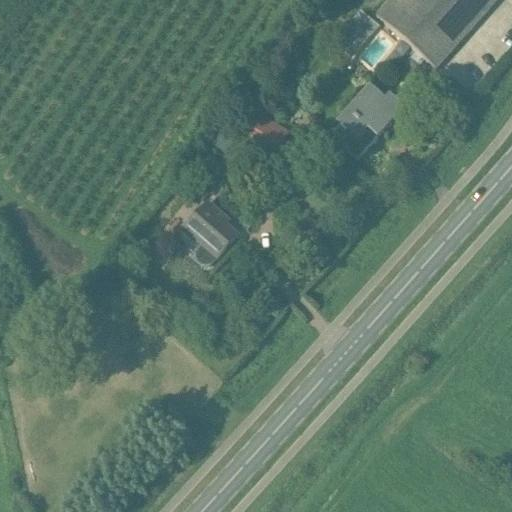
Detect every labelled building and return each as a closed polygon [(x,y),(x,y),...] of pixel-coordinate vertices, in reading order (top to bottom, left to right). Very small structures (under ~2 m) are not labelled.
[(394,0),(377,20),(437,73),(501,0),(394,0)] [(371,20),(342,50),(351,58),(380,28),(371,20)] [(414,57),(401,71),(410,79),(423,65),(414,57)] [(357,164),(377,141),(403,112),(390,99),(385,104),(370,90),(338,126),(349,137),(339,148),(357,164)] [(260,119),(248,139),(277,157),(290,136),(260,119)] [(212,269),(217,263),(238,239),(226,229),(230,224),(208,206),(183,234),(202,250),(197,255),(197,261),(198,265),(201,269),(206,270),(212,269)]
